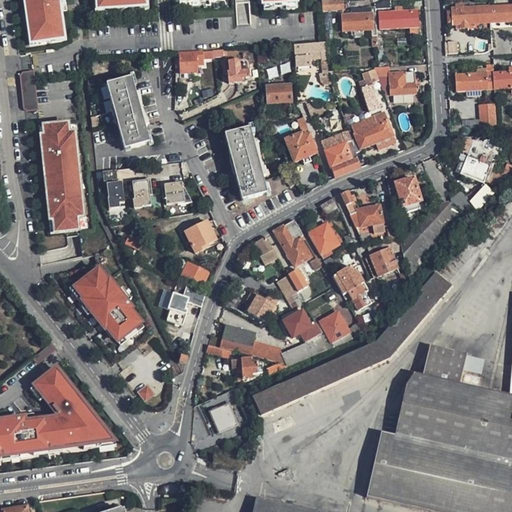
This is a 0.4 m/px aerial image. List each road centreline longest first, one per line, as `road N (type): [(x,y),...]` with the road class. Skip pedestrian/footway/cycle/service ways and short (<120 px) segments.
road 1 (residential): [(433,0),(437,143),(335,187),(240,243)]
road 2 (residential): [(40,304),(21,266),(0,66)]
road 3 (residential): [(240,243),(205,317),(173,444)]
road 4 (unknown): [(181,467),(382,511)]
road 5 (residential): [(40,304),(154,446)]
road 6 (residential): [(0,493),(150,469)]
road 7 (residential): [(166,114),(240,243)]
road 8 (unknown): [(335,187),(384,302)]
